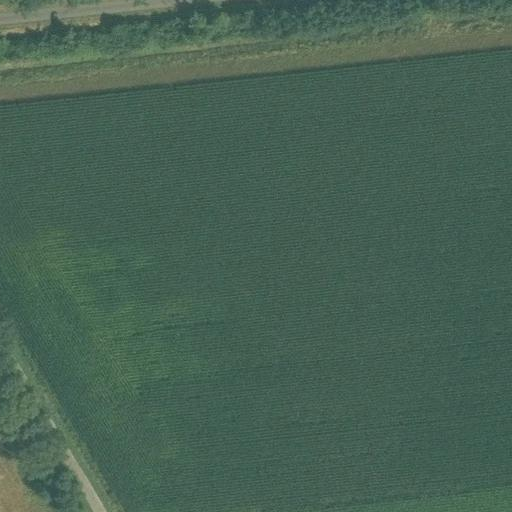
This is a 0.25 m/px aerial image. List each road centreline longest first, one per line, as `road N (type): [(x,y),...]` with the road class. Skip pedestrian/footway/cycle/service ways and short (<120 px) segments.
road 1 (unclassified): [(0,24),(211,0)]
road 2 (track): [(0,335),(106,511)]
